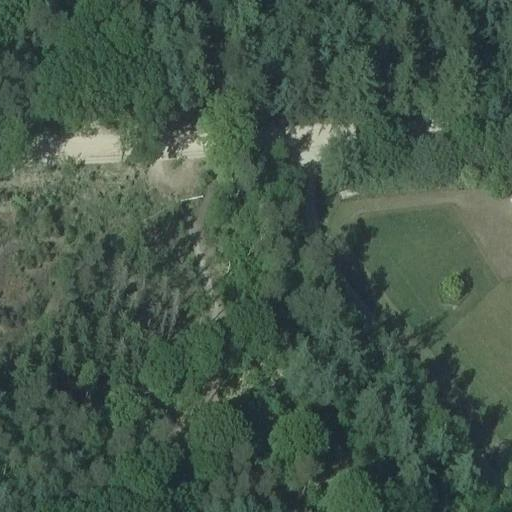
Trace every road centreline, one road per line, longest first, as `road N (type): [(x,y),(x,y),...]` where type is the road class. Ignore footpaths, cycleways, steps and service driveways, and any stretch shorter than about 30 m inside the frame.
road 1 (track): [(137,511),(209,420),(236,349),(235,324),(194,207),(186,138)]
road 2 (unknown): [(350,511),(300,445),(262,364),(232,223),(219,202),(191,191)]
road 3 (track): [(186,138),(511,124)]
road 4 (track): [(0,147),(186,138)]
road 5 (track): [(153,140),(78,0)]
